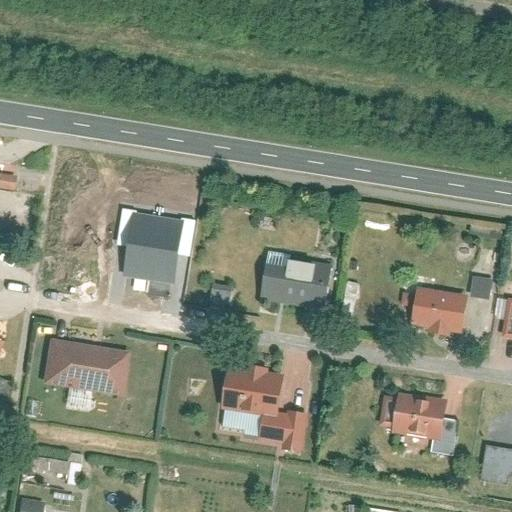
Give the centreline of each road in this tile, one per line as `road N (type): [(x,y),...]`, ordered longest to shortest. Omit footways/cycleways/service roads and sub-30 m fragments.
road 1 (tertiary): [(0,110),(511,192)]
road 2 (residential): [(511,378),(3,290)]
